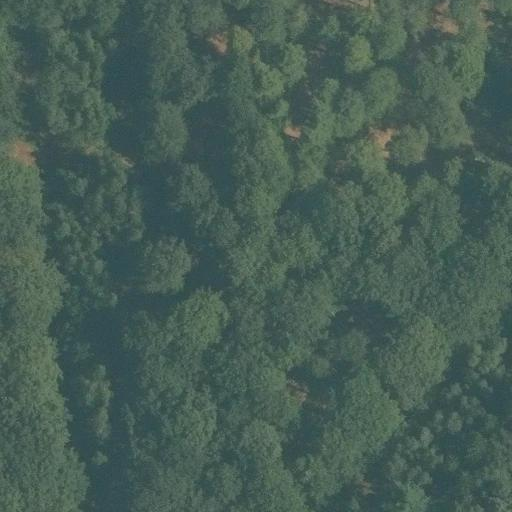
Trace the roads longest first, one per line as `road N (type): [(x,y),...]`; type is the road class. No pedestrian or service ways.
road 1 (unknown): [(188,511),(202,351),(207,47),(197,0)]
road 2 (track): [(511,312),(335,511)]
road 3 (track): [(0,358),(22,511)]
